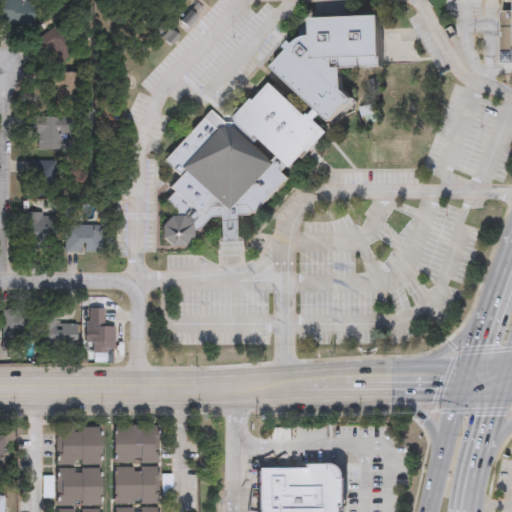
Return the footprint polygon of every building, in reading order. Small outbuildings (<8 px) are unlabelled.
[(0,0),(32,3),(29,29),(0,26),(0,0)] [(499,67),(511,67),(511,13),(510,13),(499,13),(499,67)] [(172,193),(164,202),(175,212),(175,218),(170,218),(161,227),(160,240),(170,250),(183,248),(191,238),(191,233),(196,233),(208,220),(218,220),(219,242),(241,241),(240,218),(249,218),(253,213),(255,215),(288,181),(281,174),(288,167),(291,170),(306,154),(308,157),(329,135),(315,123),(320,118),(329,126),(352,102),(342,92),(341,71),(380,69),(378,19),(308,22),(309,39),(302,39),(296,43),(293,47),(289,43),(282,50),(285,53),(269,70),(315,113),(310,118),(308,116),(305,119),(270,86),(253,104),(251,102),(227,127),(209,111),(161,164),(178,180),(169,190),(172,193)] [(33,41),(61,24),(79,51),(51,69),(33,41)] [(77,74),(77,110),(52,110),(52,93),(45,93),(45,74),(77,74)] [(58,146),(40,146),(40,138),(29,138),(29,118),(70,118),(70,138),(58,138),(58,146)] [(54,163),(54,198),(31,198),(31,163),(54,163)] [(56,216),(56,244),(30,244),(30,216),(56,216)] [(78,220),(100,224),(95,253),(64,247),(68,225),(76,227),(78,220)] [(89,310),(103,310),(103,328),(113,328),(113,354),(89,354),(89,310)] [(2,350),(2,312),(23,312),(23,350),(2,350)] [(75,326),(75,349),(39,349),(39,312),(56,312),(56,326),(75,326)] [(99,464),(81,464),(81,461),(74,461),(74,464),(56,464),(56,427),(73,427),(73,431),(80,431),(80,427),(99,427),(99,464)] [(157,464),(139,464),(139,461),(132,461),(132,464),(113,464),(113,427),(131,427),(131,431),(138,431),(138,427),(157,427),(157,464)] [(303,464),(332,464),(335,464),(338,464),(340,465),(342,467),(344,469),(345,471),(346,474),(346,477),(347,508),(341,508),(341,511),(259,511),(259,470),(303,470),(303,464)] [(99,506),(81,506),(81,502),(74,503),(74,506),(56,506),(56,469),(73,469),(73,472),(80,472),(80,469),(99,469),(99,506)] [(157,506),(139,506),(139,502),(132,503),(132,506),(113,506),(113,469),(131,469),(131,472),(138,472),(138,469),(157,469),(157,506)]
